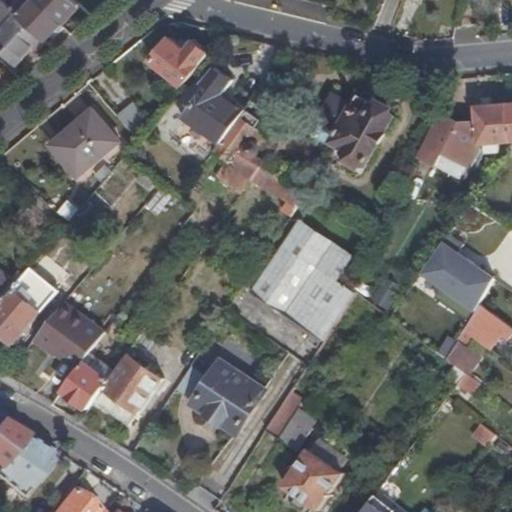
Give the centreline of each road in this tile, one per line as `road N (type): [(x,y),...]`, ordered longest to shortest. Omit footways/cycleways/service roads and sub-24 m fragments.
road 1 (residential): [(511,50),(420,58),(198,0)]
road 2 (residential): [(0,404),(47,432),(74,437),(188,511)]
road 3 (tertiary): [(154,0),(0,129)]
